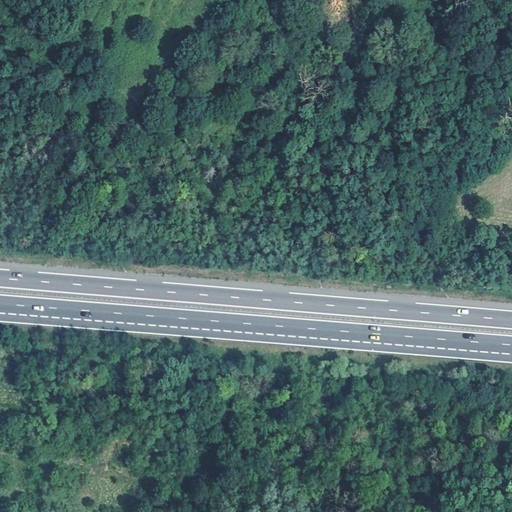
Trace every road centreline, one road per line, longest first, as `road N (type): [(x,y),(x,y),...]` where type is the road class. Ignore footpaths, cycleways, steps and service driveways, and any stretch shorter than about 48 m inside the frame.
road 1 (motorway): [(511,321),(0,279)]
road 2 (motorway): [(0,310),(511,350)]
